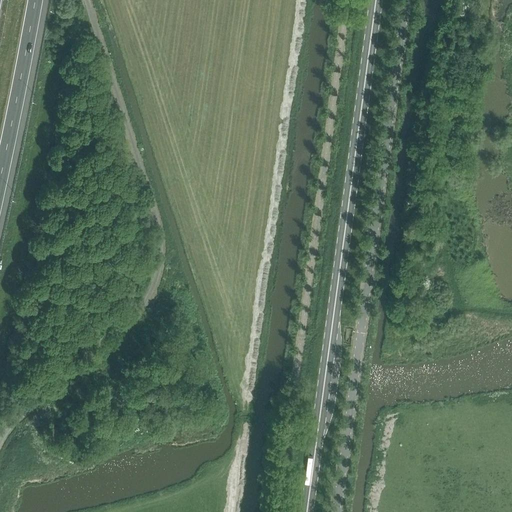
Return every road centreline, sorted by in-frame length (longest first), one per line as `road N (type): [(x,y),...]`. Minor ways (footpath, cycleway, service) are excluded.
road 1 (unclassified): [(91,0),(160,228),(162,265),(153,294),(127,323),(0,443)]
road 2 (primary): [(308,511),(377,0)]
road 3 (unclassified): [(337,511),(405,0)]
road 4 (motorway): [(0,174),(35,0)]
